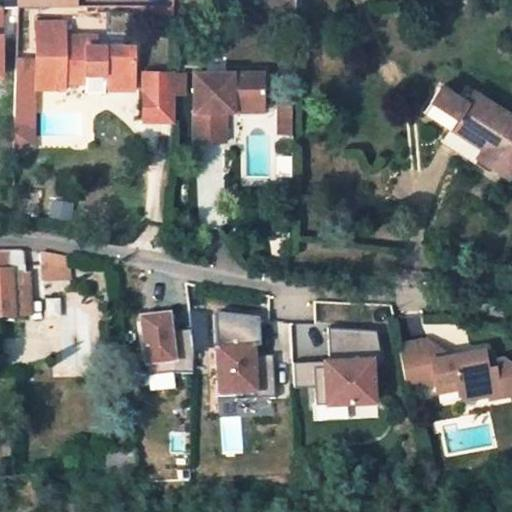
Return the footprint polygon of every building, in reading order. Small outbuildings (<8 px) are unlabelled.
[(36,22),(36,88),(64,88),(64,83),(85,84),(86,79),(103,80),(102,89),(133,90),(133,46),(98,46),(98,36),(65,36),(65,22),(36,22)] [(171,122),(172,73),(144,73),(144,122),(171,122)] [(192,74),(191,144),(222,144),(222,115),(230,114),(230,106),(260,105),(260,73),(192,74)] [(85,89),(102,89),(103,80),(86,79),(85,84),(64,83),(64,88),(85,89)] [(447,128),(481,150),(475,160),(505,178),(511,167),(511,117),(472,92),(463,105),(437,88),(435,91),(422,113),(447,128)] [(230,114),(260,114),(260,105),(230,106),(230,114)] [(276,105),(276,121),(288,121),(288,105),(276,105)] [(14,112),(14,134),(23,135),(23,150),(31,146),(32,125),(14,112)] [(276,121),(276,135),(289,135),(288,121),(276,121)] [(481,150),(447,128),(438,143),(448,150),(471,165),(475,160),(481,150)] [(14,134),(14,155),(23,150),(23,135),(14,134)] [(0,319),(30,318),(28,275),(23,276),(23,254),(23,251),(0,251),(0,319)] [(68,259),(41,255),(41,281),(69,279),(68,259)] [(255,384),(273,383),(272,357),(254,358),(253,352),(260,351),(258,324),(213,315),(218,397),(235,396),(255,395),(255,384)] [(172,372),(192,374),(193,347),(190,330),(169,332),(167,316),(140,318),(145,364),(171,361),(172,372)] [(329,403),(327,346),(367,346),(366,330),(317,332),(320,364),(313,364),(313,366),(314,391),(315,404),(329,403)] [(449,356),(431,359),(427,340),(413,343),(399,346),(407,387),(436,382),(438,390),(457,387),(458,392),(472,395),(493,391),(501,388),(506,386),(506,385),(511,384),(511,391),(511,363),(511,364),(503,359),(495,361),(485,363),(483,354),(478,351),(449,356)] [(427,340),(431,359),(449,356),(427,340)] [(327,346),(329,403),(361,401),(359,358),(368,357),(367,346),(327,346)] [(493,352),(483,354),(485,363),(495,361),(493,352)] [(146,376),(172,372),(171,361),(145,364),(146,376)] [(314,391),(313,366),(293,367),(294,392),(314,391)] [(274,400),(273,383),(255,384),(255,395),(235,396),(235,402),(274,400)] [(494,400),(511,397),(511,391),(511,384),(506,385),(506,386),(501,388),(493,391),(494,400)] [(134,454),(121,455),(123,475),(136,474),(134,454)]
